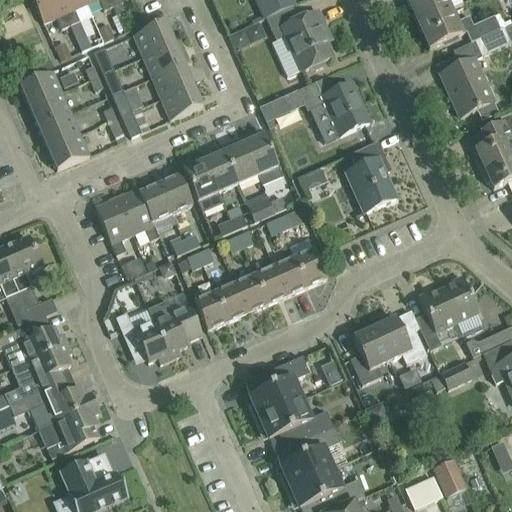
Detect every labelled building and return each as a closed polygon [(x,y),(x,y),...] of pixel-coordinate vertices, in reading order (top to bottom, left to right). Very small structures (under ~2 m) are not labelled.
[(70,29),(57,0),(30,0),(43,27),(56,22),(61,33),(70,29)] [(86,8),(82,0),(57,0),(70,29),(80,25),(75,14),(86,8)] [(113,10),(108,0),(82,0),(86,8),(98,3),(103,15),(113,10)] [(108,0),(113,10),(120,7),(122,6),(119,0),(108,0)] [(255,0),(265,21),(292,10),(293,9),(289,0),(255,0)] [(450,11),(444,0),(406,0),(405,1),(417,26),(450,11)] [(120,7),(113,10),(116,18),(124,15),(120,7)] [(326,46),(331,44),(318,15),(298,24),(292,10),(265,21),(272,37),(282,33),(302,75),(309,72),(315,74),(323,70),(326,64),(333,61),(326,46)] [(471,45),(500,31),(494,18),(473,28),(469,19),(456,25),(450,11),(417,26),(429,53),(466,36),(471,45)] [(115,19),(110,21),(116,35),(121,33),(115,19)] [(511,25),(510,27),(503,30),(511,47),(511,46),(511,25)] [(174,47),(165,26),(133,40),(142,61),(175,47),(174,47)] [(108,27),(97,32),(103,46),(114,41),(108,27)] [(250,46),(261,40),(255,29),(244,34),(250,46)] [(503,30),(500,31),(471,45),(471,46),(475,45),(482,60),(511,47),(503,30)] [(84,40),(76,43),(82,55),(89,52),(84,40)] [(180,44),(174,47),(175,47),(142,61),(151,82),(184,68),(184,69),(189,66),(180,44)] [(64,46),(53,51),(60,65),(71,60),(64,46)] [(114,74),(104,52),(93,57),(103,79),(114,74)] [(499,117),(474,62),(440,78),(447,92),(450,91),(463,119),(460,120),(460,121),(475,114),(478,116),(482,125),(499,117)] [(193,89),(184,69),(184,68),(151,82),(160,103),(193,89)] [(98,81),(93,70),(85,73),(90,85),(98,81)] [(123,95),(114,74),(103,79),(112,99),(123,95)] [(62,96),(52,75),(20,89),(29,110),(62,96)] [(103,93),(98,81),(90,85),(95,96),(103,93)] [(359,111),(349,89),(352,88),(351,87),(332,96),(325,82),(297,94),(307,115),(325,107),(340,140),(369,126),(362,110),(359,111)] [(202,111),(193,89),(160,103),(170,125),(202,111)] [(132,116),(123,95),(112,99),(121,120),(132,116)] [(71,117),(62,96),(29,110),(38,131),(71,117)] [(278,103),(259,111),(266,126),(272,123),(285,117),(278,103)] [(116,123),(111,111),(103,115),(108,126),(116,123)] [(141,137),(132,116),(121,120),(130,142),(141,137)] [(80,138),(71,117),(38,131),(48,152),(80,138)] [(486,147),(474,152),(478,160),(475,161),(481,173),(511,159),(511,145),(511,144),(511,120),(498,126),(480,135),(481,136),(486,147)] [(121,134),(116,123),(108,126),(113,137),(121,134)] [(282,181),(264,138),(255,142),(252,137),(241,141),(258,179),(263,189),(282,181)] [(89,160),(80,138),(48,152),(57,174),(89,160)] [(258,179),(241,141),(229,147),(232,152),(224,155),(222,150),(221,150),(237,188),(258,179)] [(395,203),(383,177),(391,174),(378,145),(359,153),(349,157),(356,171),(347,175),(357,198),(365,217),(395,203)] [(237,188),(221,150),(223,156),(215,159),(213,154),(202,159),(218,196),(237,188)] [(223,207),(218,196),(202,159),(190,164),(192,169),(183,173),(202,217),(223,207)] [(511,159),(481,173),(487,187),(490,185),(493,193),(507,187),(511,184),(511,159)] [(192,208),(187,197),(179,179),(159,188),(172,217),(192,208)] [(159,188),(139,196),(139,197),(152,226),(172,217),(159,188)] [(152,226),(139,197),(139,196),(138,193),(116,202),(132,239),(144,233),(149,244),(159,240),(152,226)] [(286,211),(282,201),(270,206),(274,216),(286,211)] [(132,239),(116,202),(95,212),(116,260),(126,256),(121,244),(132,239)] [(274,216),(270,206),(269,203),(248,212),(254,225),(274,216)] [(302,212),(287,218),(276,223),(282,235),(292,230),(292,229),(307,222),(302,212)] [(246,228),(242,218),(230,223),(234,233),(246,228)] [(234,233),(230,223),(217,229),(222,239),(234,233)] [(282,235),(276,223),(266,227),(271,239),(282,235)] [(253,247),(247,236),(237,240),(242,252),(253,247)] [(200,249),(196,239),(184,244),(188,254),(200,249)] [(242,252),(237,240),(226,245),(231,256),(242,252)] [(41,307),(28,276),(41,270),(28,241),(0,253),(0,255),(18,296),(26,314),(31,325),(31,327),(45,321),(57,315),(51,303),(41,307)] [(188,254),(184,244),(172,249),(177,259),(188,254)] [(327,283),(320,268),(314,252),(293,261),(306,292),(327,283)] [(213,264),(208,253),(197,257),(202,269),(213,264)] [(26,314),(18,296),(0,255),(0,290),(17,330),(31,325),(26,314)] [(202,269),(197,257),(187,262),(191,274),(202,269)] [(344,270),(340,259),(329,264),(334,275),(344,270)] [(140,260),(121,268),(127,283),(146,276),(140,260)] [(306,292),(293,261),(273,270),(287,300),(306,292)] [(153,264),(145,268),(148,275),(156,272),(153,264)] [(171,266),(159,271),(164,283),(176,278),(171,266)] [(287,300),(273,270),(254,279),(267,309),(287,300)] [(267,309),(254,279),(234,287),(247,318),(267,309)] [(478,317),(461,280),(451,285),(452,288),(441,293),(457,327),(478,317)] [(247,318),(234,287),(215,296),(227,326),(247,318)] [(457,327),(441,293),(430,299),(428,295),(418,300),(428,321),(416,327),(419,331),(429,355),(441,350),(435,337),(457,327)] [(227,326),(215,296),(194,305),(207,335),(227,326)] [(202,339),(188,308),(171,316),(166,305),(148,313),(152,324),(169,365),(180,360),(177,355),(187,351),(185,347),(202,339)] [(169,365),(152,324),(133,333),(126,317),(115,322),(129,353),(130,352),(128,348),(137,344),(148,368),(157,363),(160,369),(169,365)] [(67,348),(63,338),(58,341),(53,331),(50,332),(45,321),(31,327),(29,328),(30,329),(0,342),(0,355),(4,354),(12,372),(67,348)] [(427,360),(415,333),(403,338),(395,321),(374,331),(390,366),(402,360),(407,370),(427,360)] [(390,366),(374,331),(352,341),(361,358),(349,363),(362,390),(383,381),(378,371),(390,366)] [(484,357),(511,345),(506,333),(479,345),(484,357)] [(511,347),(511,345),(484,357),(482,358),(495,388),(504,384),(511,400),(511,347)] [(56,390),(51,379),(70,370),(66,360),(72,358),(67,348),(12,372),(20,392),(5,399),(6,401),(0,403),(0,414),(10,410),(25,403),(56,390)] [(302,361),(245,386),(251,400),(250,401),(253,409),(248,411),(254,424),(301,403),(293,384),(309,377),(302,361)] [(463,367),(440,379),(448,395),(472,383),(463,367)] [(338,377),(325,383),(329,392),(342,386),(338,377)] [(39,433),(94,409),(89,399),(84,401),(80,391),(60,400),(56,390),(25,403),(10,410),(15,421),(30,415),(39,433)] [(276,456),(333,431),(326,415),(310,422),(301,403),(254,424),(260,438),(265,436),(268,443),(270,443),(276,456)] [(383,406),(368,413),(375,427),(390,420),(383,406)] [(93,432),(97,430),(93,421),(98,418),(94,409),(39,433),(47,451),(52,463),(97,443),(93,432)] [(340,446),(333,431),(276,456),(281,469),(280,470),(284,478),(279,480),(285,493),(332,472),(324,453),(340,446)] [(492,452),(496,461),(508,456),(504,447),(492,452)] [(474,460),(459,466),(466,484),(482,478),(474,460)] [(117,477),(96,487),(86,465),(60,477),(69,498),(67,499),(72,511),(104,511),(128,502),(117,477)] [(465,493),(452,465),(432,474),(445,502),(465,493)] [(340,491),(332,472),(285,493),(291,507),(296,505),(298,511),(299,511),(300,511),(337,511),(353,505),(364,500),(357,484),(340,491)] [(432,482),(405,493),(413,511),(417,511),(441,502),(432,482)] [(387,503),(391,511),(392,511),(400,509),(395,499),(387,503)]
